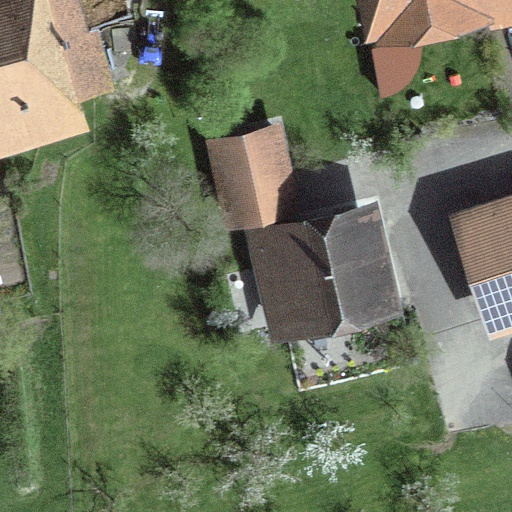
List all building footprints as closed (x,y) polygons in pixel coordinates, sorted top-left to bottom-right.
[(0,0),(0,174),(99,144),(54,0),(0,0)] [(511,0),(372,0),(385,61),(511,36),(511,0)] [(213,157),(235,242),(305,224),(283,139),(213,157)] [(511,210),(463,227),(505,353),(511,350),(511,210)] [(258,249),(282,356),(406,328),(381,220),(258,249)]
